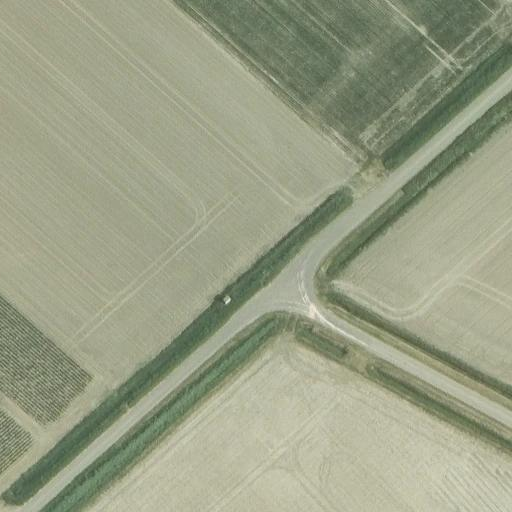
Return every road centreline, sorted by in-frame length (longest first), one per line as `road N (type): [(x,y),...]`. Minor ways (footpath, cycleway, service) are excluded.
road 1 (unclassified): [(28,511),(276,289)]
road 2 (unclassified): [(276,289),(511,79)]
road 3 (unclassified): [(511,418),(276,289)]
